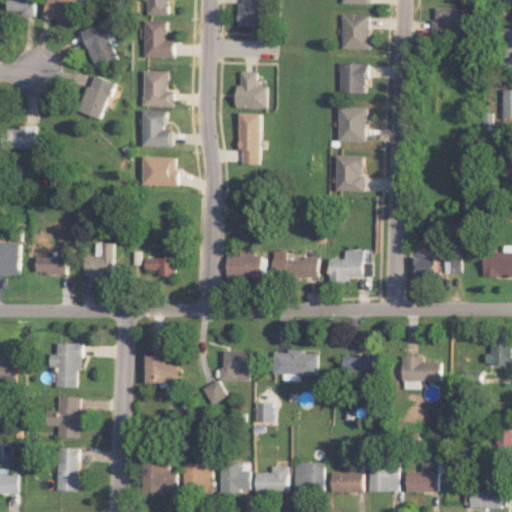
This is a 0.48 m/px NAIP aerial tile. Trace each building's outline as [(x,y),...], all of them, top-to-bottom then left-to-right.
[(10,0),(10,12),(35,13),(35,0),(10,0)] [(48,0),(43,15),(73,26),(82,3),(75,0),(48,0)] [(146,0),(147,14),(169,15),(169,0),(146,0)] [(238,25),(270,25),(271,1),(261,1),(260,0),(242,0),(243,2),(238,2),(238,25)] [(470,8),(436,7),(435,19),(432,19),(432,33),(470,34),(470,8)] [(371,15),(343,14),(342,48),(370,49),(371,15)] [(168,20),(145,19),(145,56),(175,57),(175,38),(168,38),(168,20)] [(94,68),(116,62),(106,23),(83,29),(94,68)] [(511,27),(503,28),(501,66),(511,65),(511,27)] [(367,93),(368,63),(341,62),(340,92),(367,93)] [(169,71),(144,70),(144,105),(174,106),(174,89),(169,89),(169,71)] [(266,108),(267,85),(256,85),(257,71),(238,70),(237,107),(266,108)] [(115,82),(93,74),(80,111),(102,119),(115,82)] [(503,117),(511,117),(511,88),(504,89),(503,117)] [(339,141),(367,141),(367,106),(340,106),(339,141)] [(142,146),(173,146),(173,128),(167,128),(167,110),(143,109),(142,146)] [(260,164),(261,113),(240,112),(239,150),(242,150),(242,163),(260,164)] [(36,147),(36,126),(7,127),(7,148),(36,147)] [(365,155),(337,154),(337,190),(365,191),(365,155)] [(143,184),(177,185),(178,156),(144,156),(143,184)] [(0,274),(21,275),(21,242),(0,241),(0,274)] [(86,255),(85,275),(114,275),(114,242),(97,242),(96,255),(86,255)] [(227,255),(227,280),(266,279),(266,256),(255,256),(255,247),(240,248),(240,254),(227,255)] [(348,276),(373,275),(372,262),(364,262),(363,249),(345,249),(345,257),(330,258),(330,281),(348,280),(348,276)] [(319,258),(287,257),(287,251),(274,250),(273,276),(319,277),(319,258)] [(484,274),(511,274),(511,251),(484,251),(484,274)] [(165,257),(145,257),(145,269),(158,269),(158,277),(176,277),(175,252),(165,252),(165,257)] [(462,273),(462,255),(416,256),(416,274),(462,273)] [(67,273),(67,257),(38,256),(38,273),(67,273)] [(492,352),(486,352),(486,365),(511,366),(511,339),(492,339),(492,352)] [(83,342),(59,342),(60,353),(52,353),(52,366),(59,366),(59,387),(83,386),(83,342)] [(223,379),(252,380),(253,351),(224,350),(223,379)] [(319,374),(320,353),(305,352),(305,351),(275,350),(275,373),(284,374),(284,380),(300,381),(300,374),(319,374)] [(148,382),(180,382),(180,363),(167,363),(168,354),(149,354),(148,382)] [(344,355),(344,375),(385,376),(385,356),(344,355)] [(421,388),(421,381),(441,381),(442,360),(424,360),(424,355),(404,355),(403,388),(421,388)] [(0,382),(20,382),(20,356),(0,356),(0,382)] [(229,397),(222,379),(206,386),(213,404),(229,397)] [(61,436),(83,437),(84,396),(62,395),(62,410),(49,409),(48,425),(61,425),(61,436)] [(274,421),(274,402),(258,401),(258,421),(274,421)] [(497,451),(511,450),(511,428),(496,429),(497,451)] [(82,490),(83,447),(62,447),(61,489),(82,490)] [(186,491),(216,491),(216,463),(187,462),(186,491)] [(254,470),(243,470),(243,463),(224,462),(223,490),(253,491),(254,470)] [(327,462),(297,462),(297,490),(327,490),(327,462)] [(180,470),(172,471),(171,463),(146,464),(147,492),(181,491),(180,470)] [(372,490),(400,490),(400,464),(372,464),(372,490)] [(258,472),(259,492),(291,492),(291,465),(275,465),(275,471),(258,472)] [(0,492),(22,493),(21,472),(12,472),(12,468),(2,468),(2,472),(0,472),(0,492)] [(366,471),(334,471),(334,492),(366,491),(366,471)] [(440,492),(441,471),(409,471),(408,491),(440,492)] [(506,506),(505,488),(465,489),(465,507),(506,506)]
